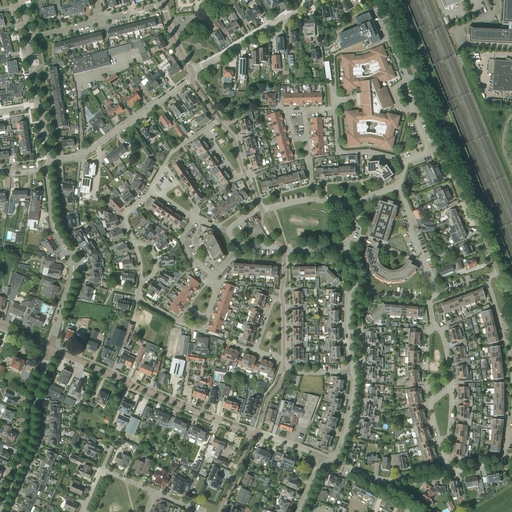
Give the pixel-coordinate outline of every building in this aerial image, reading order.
[(50,17),(48,8),(43,9),(42,4),(47,3),(45,0),(43,0),(38,1),(39,4),(37,5),(39,13),(40,12),(40,15),(42,14),(42,15),(43,15),(44,19),(50,17)] [(246,0),(248,4),(254,0),(259,9),(262,7),(257,0),(246,0)] [(263,0),(267,6),(269,4),(271,9),(279,4),(277,1),(278,1),(277,0),(276,0),(277,0),(276,0),(263,0)] [(346,0),(341,3),(347,12),(352,8),(346,0)] [(462,0),(440,0),(444,9),(463,1),(462,0)] [(511,0),(503,0),(502,25),(509,25),(508,29),(468,27),(468,35),(469,35),(469,42),(511,44),(511,29),(511,25),(511,0)] [(71,5),(74,15),(79,13),(80,14),(82,14),(83,13),(84,12),(83,8),(86,7),(85,1),(82,2),(75,3),(75,2),(71,3),(71,5)] [(61,10),(63,18),(74,15),(71,5),(61,7),(61,10)] [(239,14),(243,13),(238,5),(234,7),(239,14)] [(48,8),(50,17),(56,16),(54,6),(48,8)] [(322,9),(323,19),(330,18),(331,21),(335,20),(334,13),(330,13),(329,7),(326,8),(326,7),(322,7),(322,8),(322,9)] [(257,8),(250,12),(255,19),(261,15),(257,8)] [(246,11),(247,13),(244,16),(248,23),(255,19),(250,12),(249,10),(246,11)] [(358,27),(339,35),(342,43),(339,45),(342,51),(369,39),(372,45),(380,41),(369,13),(355,19),(355,20),(358,27)] [(402,17),(413,44),(418,42),(407,14),(402,17)] [(304,38),(315,37),(314,21),(307,21),(307,20),(303,20),(304,38)] [(236,22),(233,23),(231,21),(229,23),(234,32),(240,29),(236,22)] [(223,26),(224,27),(229,35),(231,34),(231,35),(234,34),(234,33),(234,32),(229,23),(223,26)] [(221,29),(220,27),(218,28),(217,28),(219,31),(213,34),(219,43),(224,40),(221,35),(224,34),(221,29)] [(296,50),(300,50),(299,31),(292,32),(293,38),(290,39),(291,43),(296,42),(296,50)] [(0,37),(0,38),(2,45),(10,43),(7,32),(0,33),(0,37)] [(95,34),(97,42),(103,41),(101,32),(95,34)] [(95,34),(89,36),(91,44),(97,42),(95,34)] [(157,45),(163,42),(161,36),(154,39),(157,45)] [(85,45),(83,37),(77,38),(80,47),(80,49),(83,48),(82,46),(85,45)] [(285,51),(284,38),(282,38),(278,38),(275,39),(276,44),(276,46),(277,51),(285,51)] [(141,41),(136,43),(137,48),(138,48),(139,51),(144,49),(144,47),(142,44),(141,41)] [(163,42),(157,45),(159,50),(166,47),(163,42)] [(1,56),(0,56),(0,59),(4,59),(3,55),(5,55),(13,53),(10,43),(2,45),(4,52),(2,53),(1,54),(1,56)] [(62,51),(60,43),(54,44),(56,53),(62,51)] [(384,88),(381,89),(378,82),(385,80),(385,82),(393,78),(392,76),(394,76),(391,68),(389,69),(384,56),(386,56),(383,48),(381,49),(380,47),(372,50),(373,52),(364,55),(362,55),(361,56),(352,57),(352,55),(343,55),(343,58),(341,58),(342,66),(344,66),(345,79),(343,79),(343,88),(346,87),(346,90),(354,89),(354,87),(361,86),(361,93),(355,94),(356,107),(362,106),(363,113),(356,114),(356,111),(347,112),(348,114),(345,114),(346,123),(348,123),(349,136),(347,136),(348,144),(350,144),(350,146),(358,146),(358,143),(367,143),(368,144),(367,144),(367,145),(369,145),(372,145),(371,145),(371,143),(382,146),(381,148),(389,150),(390,147),(392,148),(394,140),(392,139),(395,127),(397,127),(399,119),(397,118),(397,116),(389,114),(389,116),(379,114),(380,110),(382,107),(382,108),(389,105),(388,103),(390,102),(384,88)] [(259,62),(266,62),(266,65),(269,64),(269,55),(266,55),(266,49),(259,49),(259,52),(259,62)] [(311,50),(312,61),(320,59),(319,49),(311,50)] [(80,57),(76,58),(71,59),(73,75),(111,65),(108,56),(107,50),(88,55),(82,56),(80,57)] [(146,52),(140,54),(141,57),(144,62),(149,59),(147,55),(146,52)] [(259,52),(252,52),(252,59),(249,59),(249,68),(253,68),(252,65),(259,65),(259,62),(259,52)] [(280,55),(271,56),(273,71),(281,70),(280,55)] [(171,66),(176,74),(182,70),(180,66),(179,67),(177,64),(178,63),(172,56),(171,57),(170,56),(170,57),(167,60),(170,65),(171,66)] [(10,58),(4,59),(0,59),(0,63),(3,63),(4,65),(6,66),(7,69),(17,67),(16,61),(10,62),(10,58)] [(505,61),(494,61),(494,60),(489,59),(488,73),(488,76),(490,76),(490,81),(493,81),(492,91),(511,92),(511,61),(506,58),(505,61)] [(50,74),(58,73),(57,67),(64,66),(64,64),(63,61),(57,63),(52,63),(52,64),(53,64),(53,68),(49,68),(50,74)] [(176,74),(171,66),(169,67),(170,68),(167,70),(169,73),(168,74),(171,78),(176,74)] [(8,72),(0,76),(0,78),(0,79),(1,79),(7,78),(14,77),(13,77),(13,74),(18,73),(17,70),(18,70),(18,67),(17,67),(7,69),(8,72)] [(225,80),(225,84),(224,83),(223,89),(232,90),(232,84),(231,84),(232,78),(233,78),(233,70),(224,70),(223,77),(225,77),(224,80),(225,80)] [(117,82),(120,80),(116,74),(107,80),(110,85),(117,81),(117,82)] [(151,79),(153,78),(151,75),(146,78),(154,89),(160,85),(157,81),(156,82),(154,79),(152,81),(151,79)] [(134,82),(137,86),(142,83),(144,87),(145,86),(147,89),(146,89),(148,93),(154,89),(146,78),(141,82),(136,76),(132,79),(134,82)] [(11,81),(8,81),(9,90),(11,98),(21,96),(20,88),(13,89),(12,85),(11,81)] [(133,93),(130,96),(135,103),(140,99),(136,92),(139,90),(137,86),(134,82),(130,85),(134,90),(132,92),(133,93)] [(5,88),(0,88),(0,99),(11,98),(9,90),(6,90),(5,88)] [(266,95),(262,95),(262,97),(261,97),(261,98),(262,98),(262,100),(266,100),(266,104),(274,104),(275,103),(275,100),(279,100),(279,93),(275,93),(275,95),(266,95)] [(190,94),(186,97),(184,98),(188,104),(185,106),(190,113),(195,109),(193,106),(197,103),(190,94)] [(126,96),(124,97),(122,99),(125,104),(127,102),(130,106),(135,103),(130,96),(127,98),(126,96)] [(185,114),(189,112),(185,106),(182,108),(181,108),(178,103),(174,106),(174,107),(172,109),(178,117),(184,113),(185,114)] [(119,105),(116,107),(114,105),(112,107),(113,109),(117,115),(123,111),(119,105)] [(112,119),(117,115),(113,109),(111,106),(106,110),(112,119)] [(102,121),(103,120),(106,118),(100,111),(95,115),(97,119),(90,124),(92,127),(92,128),(95,132),(99,129),(98,128),(104,124),(102,121)] [(241,128),(251,125),(250,121),(254,120),(251,112),(246,114),(246,117),(245,117),(246,120),(239,122),(241,128)] [(271,121),(282,118),(281,115),(280,116),(279,112),(266,116),(266,118),(270,117),(271,121)] [(199,125),(200,127),(210,121),(205,114),(195,120),(197,122),(197,123),(198,125),(199,125)] [(161,122),(159,123),(163,130),(166,128),(165,127),(168,125),(170,128),(172,126),(171,124),(171,123),(167,118),(166,119),(164,116),(160,119),(161,122)] [(282,118),(271,121),(273,125),(269,126),(269,128),(283,124),(282,121),(283,120),(282,118)] [(8,132),(7,126),(4,126),(4,124),(0,124),(0,131),(5,131),(5,132),(8,132)] [(283,124),(269,128),(270,130),(274,129),(275,133),(286,130),(285,127),(284,128),(283,124)] [(144,135),(148,141),(154,137),(152,134),(157,131),(154,125),(149,129),(147,127),(144,129),(143,129),(142,130),(142,131),(141,131),(142,133),(142,134),(143,135),(144,135)] [(251,125),(241,128),(243,134),(249,132),(250,135),(257,133),(256,130),(253,130),(251,125)] [(179,137),(183,134),(178,126),(174,129),(179,137)] [(286,130),(275,133),(276,137),(272,138),(273,140),(286,136),(285,133),(286,133),(286,130)] [(257,133),(250,135),(251,138),(244,139),(246,145),(256,143),(255,137),(258,136),(257,133)] [(67,140),(69,147),(75,146),(75,144),(78,143),(78,144),(79,144),(77,135),(70,136),(71,139),(67,140)] [(286,136),(273,140),(273,142),(277,141),(278,145),(289,142),(288,140),(287,140),(286,136)] [(69,147),(67,140),(64,140),(64,137),(60,138),(60,141),(62,141),(63,148),(69,147)] [(198,150),(207,144),(203,139),(198,143),(196,140),(190,145),(193,149),(196,147),(198,150)] [(164,143),(169,151),(173,149),(168,141),(164,143)] [(289,142),(278,145),(279,149),(276,151),(276,152),(289,148),(288,145),(290,145),(289,142)] [(256,143),(246,145),(247,151),(254,150),(255,152),(262,150),(261,147),(258,148),(256,143)] [(207,144),(198,150),(201,155),(199,157),(200,160),(207,156),(205,153),(210,149),(207,144)] [(30,154),(29,146),(22,147),(23,153),(23,155),(30,154)] [(118,148),(114,151),(119,158),(127,152),(128,153),(130,151),(127,147),(125,148),(123,146),(118,149),(118,148)] [(148,157),(152,154),(147,148),(144,150),(148,157)] [(289,148),(276,152),(276,154),(280,153),(282,157),(292,154),(292,152),(290,152),(289,148)] [(7,151),(2,152),(3,159),(9,158),(8,155),(12,155),(11,149),(7,149),(7,151)] [(262,150),(255,152),(256,155),(249,157),(251,163),(261,160),(259,155),(263,154),(262,150)] [(118,158),(119,158),(114,151),(110,154),(111,154),(106,158),(109,162),(107,164),(110,169),(113,167),(110,164),(113,162),(114,162),(116,162),(120,160),(118,158)] [(207,156),(200,160),(202,163),(205,161),(209,165),(217,159),(214,154),(208,158),(207,156)] [(292,154),(282,157),(283,162),(279,163),(279,165),(293,161),(292,157),(293,157),(292,154)] [(175,172),(183,166),(180,161),(182,160),(180,158),(170,164),(172,166),(171,167),(173,171),(174,170),(175,172)] [(149,170),(154,162),(148,159),(143,166),(142,166),(141,167),(140,168),(140,169),(141,170),(140,172),(147,176),(148,175),(149,175),(151,171),(149,170)] [(217,159),(209,165),(211,168),(208,170),(211,175),(217,171),(215,168),(221,164),(217,159)] [(264,159),(261,160),(251,163),(252,169),(259,167),(260,170),(269,168),(269,167),(273,166),(272,163),(268,164),(268,165),(266,165),(264,159)] [(387,166),(387,165),(386,165),(386,164),(385,164),(384,163),(383,162),(382,162),(381,162),(380,162),(379,162),(378,162),(367,163),(367,167),(365,167),(365,174),(375,174),(375,175),(376,175),(376,176),(377,176),(378,177),(379,176),(380,176),(385,184),(391,180),(390,177),(393,175),(386,166),(387,166)] [(427,177),(440,171),(437,165),(434,166),(433,163),(423,167),(421,168),(422,171),(425,172),(426,175),(427,177)] [(356,168),(355,168),(354,165),(349,166),(350,176),(353,175),(353,177),(357,176),(356,168)] [(183,166),(175,172),(178,176),(187,170),(183,166)] [(300,170),(301,171),(297,172),(300,183),(303,182),(302,181),(306,180),(304,171),(305,171),(304,167),(300,168),(300,170)] [(219,173),(217,171),(211,175),(213,178),(216,176),(219,181),(228,174),(224,169),(219,173)] [(187,170),(178,176),(181,180),(190,175),(187,170)] [(442,178),(440,171),(427,177),(427,178),(429,181),(428,184),(429,187),(431,186),(441,182),(440,179),(442,178)] [(297,172),(292,173),(295,183),(298,182),(298,183),(300,183),(297,172)] [(228,174),(219,181),(221,183),(220,187),(221,190),(228,186),(226,183),(231,180),(228,174)] [(193,179),(190,175),(181,180),(184,185),(193,179)] [(287,175),(282,176),(284,186),(287,185),(288,186),(290,186),(287,175)] [(142,192),(145,185),(143,184),(145,180),(139,177),(133,187),(134,188),(137,189),(137,190),(138,193),(141,191),(142,192)] [(276,177),(271,179),(274,189),(277,188),(277,189),(279,188),(276,177)] [(81,188),(81,193),(89,194),(91,180),(82,179),(81,188)] [(196,184),(193,179),(184,185),(188,189),(196,184)] [(269,191),(266,180),(260,182),(262,192),(266,191),(267,192),(269,191)] [(72,198),(73,192),(75,182),(67,181),(67,182),(63,181),(62,190),(70,191),(69,197),(67,197),(67,203),(76,204),(76,198),(72,198)] [(126,204),(134,198),(131,194),(134,193),(127,183),(124,185),(129,192),(121,197),(126,204)] [(199,188),(196,184),(188,189),(191,194),(199,188)] [(199,188),(191,194),(194,198),(202,192),(199,188)] [(435,200),(449,195),(447,189),(440,191),(439,188),(433,190),(434,194),(433,194),(435,200)] [(237,193),(244,202),(246,201),(245,200),(248,197),(243,189),(237,193)] [(33,196),(34,196),(37,196),(37,202),(42,202),(43,199),(41,199),(41,197),(42,191),(41,191),(41,190),(35,190),(34,190),(34,191),(31,191),(31,195),(33,196)] [(18,204),(19,199),(19,192),(12,192),(12,198),(9,198),(7,214),(12,215),(13,204),(18,204)] [(202,192),(194,198),(195,200),(194,200),(196,204),(200,201),(202,204),(207,200),(202,192)] [(237,193),(233,196),(239,204),(241,203),(242,204),(244,202),(237,193)] [(117,212),(123,206),(115,198),(117,197),(114,194),(108,199),(111,202),(109,204),(112,208),(113,207),(117,212)] [(449,195),(435,200),(439,210),(447,207),(445,203),(452,200),(449,195)] [(34,196),(33,201),(32,200),(31,206),(30,206),(28,220),(31,220),(30,227),(30,229),(36,230),(37,221),(38,221),(40,207),(41,203),(42,203),(42,202),(37,202),(37,196),(34,196)] [(233,196),(228,199),(235,209),(237,207),(236,206),(239,204),(233,196)] [(155,212),(161,203),(159,202),(160,201),(156,199),(155,200),(153,199),(149,205),(146,203),(144,206),(150,210),(151,209),(155,212)] [(235,209),(228,199),(224,202),(230,210),(232,209),(233,210),(235,209)] [(224,202),(222,200),(218,203),(220,205),(226,215),(228,213),(227,212),(230,210),(224,202)] [(373,247),(377,249),(379,244),(378,244),(379,241),(385,242),(387,243),(388,238),(388,239),(391,229),(389,228),(392,220),(394,221),(397,211),(395,210),(396,206),(392,205),(393,202),(388,201),(387,203),(379,201),(378,206),(380,207),(377,215),(375,214),(372,224),(374,225),(373,228),(371,228),(370,232),(368,237),(370,238),(367,243),(370,245),(370,246),(373,247)] [(165,206),(161,203),(155,212),(159,215),(165,206)] [(220,205),(215,208),(221,217),(223,215),(224,216),(226,215),(220,205)] [(165,206),(159,215),(164,218),(170,210),(165,206)] [(221,217),(215,208),(211,212),(212,213),(210,214),(207,213),(206,216),(213,219),(217,221),(218,218),(221,217)] [(420,209),(413,212),(416,219),(424,219),(420,209)] [(448,211),(450,214),(446,215),(448,220),(453,218),(458,216),(455,209),(448,211)] [(174,213),(170,210),(164,218),(168,221),(174,213)] [(75,216),(78,216),(77,212),(68,213),(68,217),(66,217),(67,221),(68,228),(76,227),(75,216)] [(107,228),(119,225),(117,218),(112,219),(112,215),(112,214),(105,212),(104,215),(106,220),(105,221),(107,228)] [(178,216),(174,213),(168,221),(173,224),(178,216)] [(141,215),(131,222),(136,229),(146,222),(148,224),(150,222),(149,221),(146,218),(145,219),(141,215)] [(178,216),(173,224),(177,227),(176,228),(180,231),(185,223),(182,221),(184,218),(180,216),(180,217),(178,216)] [(461,223),(458,216),(453,218),(448,220),(451,227),(456,224),(461,223)] [(101,234),(106,232),(101,223),(96,226),(101,234)] [(451,227),(449,228),(451,231),(449,232),(450,235),(453,234),(464,229),(461,223),(456,224),(451,227)] [(213,230),(210,229),(209,228),(209,229),(202,226),(201,227),(203,231),(200,233),(201,236),(203,239),(201,240),(201,238),(196,241),(198,246),(205,243),(214,262),(215,262),(216,265),(218,266),(222,260),(226,256),(223,255),(212,233),(213,230)] [(154,231),(154,232),(156,234),(156,235),(158,236),(163,230),(157,227),(154,231)] [(77,240),(85,236),(82,232),(83,231),(81,228),(72,234),(74,237),(75,236),(77,240)] [(150,242),(156,234),(154,232),(154,231),(150,228),(148,231),(146,229),(141,236),(147,240),(150,242)] [(466,236),(464,229),(453,234),(455,241),(460,239),(466,236)] [(115,241),(124,237),(122,231),(114,234),(113,231),(107,233),(109,238),(113,237),(115,241)] [(424,235),(427,241),(433,238),(430,232),(424,235)] [(171,242),(168,239),(164,234),(158,239),(160,241),(160,242),(160,243),(159,243),(156,246),(157,247),(157,248),(159,250),(160,250),(161,251),(163,248),(164,249),(166,247),(166,246),(171,242)] [(85,236),(77,240),(80,245),(79,245),(80,248),(82,247),(90,242),(88,240),(87,240),(85,236)] [(49,254),(56,249),(51,241),(48,242),(47,240),(40,243),(42,246),(44,245),(47,251),(46,252),(47,255),(49,254)] [(92,241),(90,242),(82,247),(84,249),(85,249),(87,253),(95,249),(92,244),(93,244),(92,241)] [(123,242),(113,246),(109,248),(110,251),(114,249),(115,250),(117,249),(120,255),(129,251),(129,250),(129,249),(128,246),(127,246),(126,245),(124,245),(123,242)] [(469,243),(465,245),(464,242),(458,245),(460,248),(461,247),(461,248),(462,247),(466,256),(473,253),(469,243)] [(373,247),(373,249),(367,248),(365,253),(367,253),(367,260),(366,261),(369,270),(371,270),(375,275),(374,276),(383,282),(384,280),(391,282),(391,283),(401,282),(401,281),(407,278),(408,279),(415,271),(414,270),(416,267),(411,264),(412,262),(407,260),(406,262),(407,263),(405,268),(395,273),(384,271),(377,262),(376,251),(377,249),(373,247)] [(97,253),(95,249),(87,253),(90,257),(89,258),(91,261),(100,255),(98,252),(97,253)] [(448,249),(435,255),(436,258),(440,257),(440,258),(450,254),(448,249)] [(173,260),(175,260),(174,252),(170,254),(170,256),(161,257),(162,266),(168,266),(168,268),(172,269),(173,265),(174,265),(173,260)] [(101,257),(100,255),(91,261),(91,264),(92,264),(93,269),(101,268),(101,263),(102,263),(101,257)] [(133,266),(134,265),(133,262),(132,262),(132,260),(129,261),(129,259),(129,258),(129,256),(128,255),(114,261),(114,264),(122,263),(123,269),(133,267),(133,266)] [(47,276),(49,276),(58,278),(59,276),(60,276),(60,274),(59,273),(61,266),(53,264),(54,260),(44,258),(42,267),(48,268),(47,276)] [(470,268),(477,265),(474,259),(470,261),(470,260),(467,262),(467,263),(465,264),(466,267),(469,266),(470,268)] [(238,274),(239,264),(236,264),(234,262),(230,266),(231,267),(226,272),(229,274),(230,272),(233,272),(232,274),(238,274)] [(454,271),(451,265),(438,271),(441,276),(454,271)] [(322,268),(316,268),(316,276),(322,276),(329,283),(332,284),(332,285),(336,287),(340,283),(338,278),(337,279),(327,269),(328,268),(323,266),(322,268)] [(91,277),(99,280),(101,275),(102,275),(103,273),(102,267),(101,268),(93,269),(92,272),(93,272),(91,277)] [(175,273),(174,275),(168,273),(167,275),(161,272),(160,274),(159,274),(158,276),(159,277),(157,279),(166,283),(168,280),(171,282),(172,280),(175,282),(178,275),(175,273)] [(15,273),(12,288),(10,296),(9,301),(12,302),(16,294),(15,294),(19,285),(18,284),(21,278),(22,278),(23,276),(15,273)] [(134,285),(135,277),(129,277),(129,274),(123,273),(122,280),(125,281),(125,284),(134,285)] [(188,283),(197,290),(198,288),(197,287),(200,284),(189,275),(187,277),(191,279),(188,283)] [(42,277),(41,282),(40,285),(47,287),(44,296),(53,299),(54,295),(56,295),(57,292),(58,288),(51,286),(53,281),(42,277)] [(88,281),(88,284),(96,287),(98,288),(99,285),(98,284),(99,280),(91,277),(90,281),(88,281)] [(159,283),(157,286),(153,282),(149,288),(150,289),(147,293),(152,297),(155,293),(157,294),(161,288),(164,290),(166,288),(159,283)] [(85,287),(84,291),(92,294),(94,289),(95,290),(96,287),(88,284),(85,283),(84,286),(85,287)] [(197,290),(188,283),(185,287),(182,284),(181,286),(192,294),(194,291),(195,292),(197,290)] [(223,287),(222,289),(233,293),(234,289),(238,290),(239,288),(226,284),(224,287),(223,287)] [(192,294),(181,286),(180,287),(183,290),(180,293),(189,300),(191,298),(190,297),(192,294)] [(480,290),(477,291),(480,300),(486,298),(484,293),(485,293),(483,287),(479,289),(480,290)] [(233,293),(222,289),(221,292),(223,292),(221,296),(235,300),(235,298),(232,297),(233,293)] [(255,299),(265,303),(267,297),(261,294),(262,292),(255,289),(253,295),(256,296),(255,299)] [(293,299),(304,298),(304,295),(307,295),(307,289),(299,289),(299,292),(293,292),(293,299)] [(328,299),(339,300),(339,297),(340,297),(340,296),(340,295),(339,295),(338,294),(335,294),(335,290),(326,290),(325,296),(328,296),(328,299)] [(92,294),(84,291),(82,296),(81,296),(80,299),(91,302),(93,294),(92,294)] [(480,300),(477,291),(474,292),(473,291),(471,292),(475,302),(480,300)] [(469,294),(467,295),(470,304),(475,302),(471,292),(469,293),(469,294)] [(189,300),(180,293),(178,297),(174,294),(173,296),(184,304),(187,301),(188,302),(189,300)] [(117,303),(116,307),(128,310),(130,302),(121,300),(122,295),(114,294),(113,302),(117,303)] [(459,298),(457,299),(460,308),(465,306),(461,295),(459,296),(459,298)] [(463,295),(461,295),(465,306),(470,304),(467,295),(464,296),(463,295)] [(184,304),(173,296),(172,297),(175,300),(173,303),(182,310),(183,308),(182,307),(184,304)] [(219,299),(218,301),(229,305),(230,301),(234,302),(235,300),(221,296),(220,299),(219,299)] [(30,303),(28,307),(32,309),(32,308),(34,309),(35,310),(38,311),(42,302),(33,297),(31,300),(30,303)] [(304,298),(293,299),(293,305),(300,305),(300,308),(307,308),(307,302),(304,302),(304,298)] [(460,308),(457,299),(454,300),(453,298),(451,299),(455,310),(460,308)] [(265,303),(255,299),(253,305),(250,304),(249,307),(256,309),(257,306),(263,308),(265,303)] [(339,300),(328,299),(328,302),(325,302),(324,308),(334,308),(334,305),(337,306),(337,305),(339,305),(339,304),(340,304),(340,303),(339,303),(339,300)] [(449,301),(446,302),(450,312),(455,310),(451,299),(449,300),(449,301)] [(28,307),(30,303),(28,301),(27,303),(22,305),(22,306),(14,303),(10,313),(16,316),(16,317),(16,318),(16,319),(20,321),(21,321),(22,318),(21,317),(25,308),(28,307)] [(219,304),(217,308),(231,312),(231,310),(228,309),(229,305),(218,301),(217,304),(219,304)] [(450,312),(446,302),(444,303),(443,302),(441,303),(445,314),(450,312)] [(182,310),(173,303),(170,307),(167,304),(166,306),(177,314),(179,311),(180,312),(182,310)] [(445,314),(441,303),(439,304),(439,305),(435,307),(439,316),(445,314)] [(390,314),(391,306),(384,305),(383,304),(378,305),(379,307),(368,315),(367,315),(365,319),(369,323),(373,322),(373,320),(376,320),(384,314),(390,314)] [(256,309),(249,307),(248,310),(251,311),(249,317),(259,320),(261,314),(255,312),(256,309)] [(215,311),(214,313),(225,317),(226,313),(230,314),(231,312),(217,308),(216,311),(215,311)] [(307,308),(300,308),(300,311),(293,311),(293,317),(304,317),(304,311),(307,311),(307,308)] [(334,308),(324,308),(323,308),(323,314),(327,314),(327,317),(338,317),(338,314),(339,314),(339,313),(339,312),(338,312),(337,312),(337,311),(334,311),(334,308)] [(40,327),(44,319),(44,318),(43,319),(36,316),(38,311),(34,309),(34,310),(32,314),(31,314),(28,320),(35,324),(34,325),(40,327)] [(215,316),(213,320),(227,324),(227,322),(224,321),(225,317),(214,313),(213,316),(215,316)] [(494,318),(493,315),(482,318),(483,323),(493,321),(492,318),(494,318)] [(244,321),(243,324),(250,327),(251,324),(258,326),(259,320),(249,317),(247,322),(244,321)] [(304,317),(293,317),(293,323),(300,323),(300,326),(307,326),(307,323),(304,323),(304,317)] [(324,320),(324,326),(334,326),(334,323),(337,323),(337,322),(338,322),(339,322),(339,321),(339,320),(338,320),(338,317),(327,317),(327,320),(324,320)] [(86,333),(88,319),(86,319),(86,320),(82,320),(79,332),(86,333)] [(227,324),(213,320),(212,323),(211,323),(210,325),(221,329),(222,325),(226,326),(227,324)] [(129,323),(128,329),(127,333),(121,347),(124,348),(132,328),(133,328),(135,324),(129,322),(129,323)] [(464,333),(462,327),(462,323),(454,325),(455,328),(448,330),(449,334),(450,334),(451,336),(464,333)] [(250,327),(243,324),(241,330),(245,331),(243,334),(254,337),(256,332),(249,329),(250,327)] [(221,329),(210,325),(209,328),(211,328),(209,332),(219,335),(218,337),(222,338),(223,336),(223,334),(219,333),(221,329)] [(73,342),(74,338),(72,337),(74,332),(71,331),(72,328),(68,326),(67,329),(66,329),(65,332),(66,333),(64,338),(71,341),(73,342)] [(307,326),(300,326),(300,329),(293,329),(293,335),(304,335),(307,335),(307,326)] [(328,333),(328,335),(339,335),(339,332),(339,331),(340,331),(340,330),(339,330),(337,330),(337,329),(334,329),(334,326),(324,326),(325,333),(328,333)] [(496,328),(496,326),(485,329),(486,334),(496,331),(495,328),(496,328)] [(367,338),(378,337),(377,334),(382,333),(381,327),(371,328),(371,332),(368,332),(368,333),(366,333),(366,334),(365,334),(366,334),(366,335),(367,335),(367,338)] [(121,348),(121,347),(127,333),(116,328),(110,343),(106,341),(103,346),(104,347),(103,350),(104,350),(101,356),(102,356),(102,357),(106,359),(106,358),(107,358),(110,352),(110,353),(112,349),(111,349),(113,345),(121,348)] [(409,338),(420,339),(420,337),(421,337),(421,333),(414,332),(414,329),(407,328),(406,332),(410,332),(409,338)] [(171,329),(168,343),(172,344),(173,340),(175,341),(178,330),(173,329),(172,330),(171,329)] [(96,340),(99,332),(93,330),(90,337),(96,340)] [(464,333),(451,336),(451,338),(450,338),(451,342),(458,341),(459,344),(466,342),(464,333)] [(254,337),(243,334),(242,340),(238,339),(237,342),(244,344),(245,341),(252,343),(254,337)] [(300,342),(300,344),(308,344),(308,341),(307,335),(304,335),(293,335),(293,342),(300,342)] [(339,335),(328,335),(328,339),(325,339),(325,345),(335,344),(335,341),(338,341),(338,340),(339,340),(340,340),(340,339),(340,338),(339,338),(339,335)] [(187,355),(189,337),(181,336),(179,354),(187,355)] [(498,336),(487,339),(489,344),(498,342),(498,339),(499,339),(498,336)] [(196,337),(195,345),(189,344),(187,355),(192,355),(192,352),(194,352),(195,347),(201,348),(202,338),(196,337)] [(378,337),(367,338),(367,341),(367,342),(366,342),(367,343),(368,343),(369,343),(369,344),(372,343),(373,346),(382,346),(383,346),(383,340),(378,340),(378,337)] [(201,348),(200,353),(208,354),(209,351),(208,351),(209,346),(207,346),(208,339),(202,338),(201,348)] [(420,339),(409,338),(409,344),(405,344),(405,348),(413,348),(413,345),(420,345),(421,341),(419,341),(420,339)] [(90,351),(90,350),(95,352),(98,345),(89,341),(86,348),(87,349),(86,350),(87,351),(89,352),(90,351)] [(466,342),(459,344),(459,347),(452,348),(453,352),(454,352),(454,354),(465,352),(464,346),(467,346),(466,342)] [(157,347),(152,345),(148,343),(144,353),(148,354),(149,351),(154,354),(157,347)] [(308,344),(300,344),(300,347),(293,347),(293,354),(304,354),(304,348),(308,348),(308,344)] [(335,344),(325,345),(324,345),(325,351),(329,350),(329,353),(340,353),(340,350),(341,350),(341,349),(341,348),(340,348),(340,347),(338,348),(338,347),(335,347),(335,344)] [(139,364),(145,348),(141,346),(134,362),(139,364)] [(382,346),(373,346),(373,349),(370,350),(368,350),(368,351),(367,351),(367,352),(368,352),(368,353),(369,356),(379,355),(379,352),(382,352),(382,346)] [(413,348),(405,348),(405,358),(408,358),(419,358),(419,356),(420,356),(420,351),(413,351),(413,348)] [(124,365),(128,357),(125,356),(127,350),(123,349),(121,354),(122,355),(119,362),(124,365)] [(230,361),(233,351),(233,350),(232,350),(230,349),(228,349),(226,353),(223,352),(220,361),(225,362),(226,360),(230,361)] [(233,351),(230,361),(233,362),(232,365),(237,367),(240,360),(237,359),(239,352),(237,352),(237,351),(235,350),(234,351),(233,351)] [(465,352),(454,354),(455,356),(454,356),(454,360),(462,359),(462,362),(470,361),(469,358),(466,358),(465,352)] [(340,353),(329,353),(330,357),(325,357),(325,363),(336,362),(336,359),(339,359),(339,358),(340,358),(341,358),(341,357),(341,356),(340,356),(340,355),(340,353)] [(243,361),(240,360),(237,367),(246,370),(250,356),(250,355),(247,355),(245,354),(243,361)] [(308,354),(304,354),(293,354),(293,360),(300,360),(300,363),(308,363),(308,357),(308,354)] [(24,369),(25,367),(24,365),(23,364),(24,362),(23,362),(23,361),(23,360),(21,359),(20,359),(20,360),(13,357),(13,356),(11,355),(10,355),(10,356),(9,356),(8,358),(7,362),(11,363),(9,367),(19,371),(20,369),(22,370),(24,369)] [(379,355),(369,356),(369,358),(368,358),(368,359),(367,360),(368,360),(368,361),(369,361),(370,361),(373,361),(373,364),(383,364),(383,358),(379,358),(379,355)] [(131,359),(128,357),(124,365),(130,367),(135,357),(133,356),(131,359)] [(151,361),(149,365),(145,374),(151,377),(153,373),(152,372),(153,369),(151,368),(154,362),(158,364),(160,359),(153,356),(151,361)] [(250,356),(246,370),(254,373),(257,366),(254,365),(256,358),(254,357),(252,356),(251,357),(250,356)] [(405,364),(405,367),(412,367),(412,364),(420,364),(420,360),(419,360),(419,358),(408,358),(408,364),(405,364)] [(180,376),(183,361),(175,359),(172,374),(180,376)] [(260,366),(257,366),(254,373),(259,374),(260,372),(264,373),(267,362),(267,361),(264,360),(264,361),(262,360),(260,366)] [(470,361),(462,362),(463,366),(455,366),(456,371),(457,370),(457,372),(468,371),(467,365),(470,365),(470,361)] [(268,362),(267,362),(264,373),(267,374),(266,377),(271,378),(274,371),(271,370),(273,364),(271,363),(271,362),(269,362),(268,362)] [(145,374),(149,365),(146,364),(145,365),(143,364),(141,368),(140,367),(138,371),(145,374)] [(383,364),(373,364),(373,367),(370,367),(370,368),(369,368),(368,368),(368,369),(368,370),(369,370),(369,373),(379,373),(379,370),(383,370),(383,364)] [(413,370),(412,367),(405,367),(405,377),(409,377),(419,376),(419,374),(420,374),(420,370),(413,370)] [(66,385),(71,374),(63,370),(57,381),(66,385)] [(168,379),(169,376),(168,375),(169,371),(166,370),(165,375),(162,374),(160,383),(161,384),(162,384),(163,383),(167,384),(167,382),(168,382),(169,379),(168,379)] [(468,371),(457,372),(457,374),(456,375),(457,379),(464,378),(464,381),(472,381),(471,371),(468,371)] [(379,373),(369,373),(369,376),(368,376),(367,377),(367,378),(368,378),(370,378),(370,379),(373,379),(373,382),(384,383),(384,377),(379,376),(379,373)] [(343,387),(343,384),(344,384),(345,383),(344,382),(342,382),(342,381),(339,381),(339,377),(330,376),(329,382),(333,383),(332,386),(343,387)] [(409,377),(409,380),(406,380),(406,387),(413,386),(413,383),(421,382),(420,378),(419,378),(419,376),(409,377)] [(195,387),(196,387),(193,396),(199,398),(199,396),(203,386),(203,384),(201,383),(202,379),(199,378),(197,384),(195,383),(194,386),(196,386),(195,387)] [(82,396),(85,391),(82,390),(85,383),(79,380),(76,387),(74,386),(71,391),(82,396)] [(472,390),(472,387),(472,384),(464,384),(465,387),(457,387),(457,392),(458,392),(458,394),(469,393),(469,390),(472,390)] [(63,390),(51,385),(46,395),(63,402),(65,397),(61,395),(63,390)] [(369,388),(368,388),(367,388),(367,389),(367,390),(368,390),(367,393),(378,394),(378,391),(383,392),(383,386),(373,385),(372,388),(369,388)] [(199,396),(199,398),(204,400),(207,391),(205,390),(206,387),(203,386),(199,396)] [(212,390),(211,395),(210,403),(211,404),(212,404),(213,404),(216,404),(217,399),(219,400),(219,395),(222,395),(224,386),(220,386),(220,391),(218,391),(212,390)] [(329,389),(328,394),(338,396),(338,392),(341,393),(341,392),(343,392),(344,392),(344,391),(344,390),(343,390),(343,387),(332,386),(332,389),(329,389)] [(408,399),(421,397),(421,395),(422,395),(421,391),(414,392),(414,389),(406,390),(408,399)] [(17,402),(18,399),(13,396),(14,393),(6,390),(4,396),(8,398),(6,403),(10,405),(11,404),(14,405),(16,402),(17,402)] [(106,406),(108,402),(106,401),(108,396),(100,392),(96,402),(104,405),(106,406)] [(378,394),(367,393),(367,396),(366,396),(366,397),(366,398),(367,398),(368,399),(371,399),(371,402),(381,404),(382,398),(378,397),(378,394)] [(469,393),(458,394),(458,396),(457,396),(457,400),(465,400),(465,403),(472,403),(472,396),(469,396),(469,393)] [(304,408),(303,410),(304,410),(307,411),(304,419),(310,421),(319,397),(309,394),(309,395),(305,394),(303,399),(302,399),(301,401),(306,402),(305,404),(306,404),(305,408),(304,408)] [(338,396),(328,394),(327,400),(330,401),(330,404),(340,406),(341,403),(342,403),(342,402),(342,401),(341,401),(340,400),(337,399),(338,396)] [(254,399),(249,398),(245,414),(253,416),(255,408),(259,409),(262,398),(255,396),(254,399)] [(75,401),(66,397),(63,402),(73,407),(75,401)] [(421,397),(408,399),(409,409),(417,408),(416,404),(423,403),(423,399),(422,399),(421,397)] [(231,410),(233,400),(227,398),(225,404),(224,407),(227,408),(227,409),(231,410)] [(233,400),(231,410),(231,411),(233,412),(234,411),(237,411),(239,408),(243,409),(246,400),(238,398),(237,401),(233,400)] [(59,413),(59,408),(61,408),(61,405),(57,405),(57,401),(50,401),(49,408),(51,408),(50,413),(59,413)] [(293,406),(294,404),(285,401),(281,412),(285,413),(291,415),(293,406)] [(116,422),(127,426),(130,419),(123,416),(124,413),(128,414),(132,406),(122,402),(121,404),(120,404),(119,407),(119,408),(119,410),(122,412),(120,415),(119,415),(116,422)] [(381,404),(371,402),(370,405),(367,405),(367,406),(366,405),(365,405),(365,406),(364,406),(364,407),(365,407),(365,408),(365,411),(375,412),(376,409),(380,410),(381,404)] [(472,403),(465,403),(465,406),(457,406),(457,410),(458,410),(458,412),(469,413),(469,407),(472,407),(472,403)] [(269,423),(270,422),(271,418),(274,419),(278,406),(270,404),(265,422),(269,423)] [(340,406),(330,404),(329,407),(326,406),(325,412),(334,414),(335,411),(338,411),(339,411),(340,411),(341,410),(341,409),(340,409),(340,406)] [(148,419),(152,409),(146,406),(141,416),(148,419)] [(293,406),(291,415),(286,431),(292,432),(295,421),(296,422),(298,417),(304,419),(307,411),(304,410),(303,410),(297,408),(293,406)] [(1,417),(1,418),(7,420),(5,423),(12,426),(15,421),(11,420),(15,412),(5,408),(2,414),(2,415),(1,415),(1,416),(1,417)] [(417,411),(417,408),(409,409),(411,418),(425,415),(424,414),(425,413),(424,409),(417,411)] [(154,419),(160,422),(164,413),(161,412),(162,410),(158,409),(158,411),(157,410),(155,415),(152,414),(147,425),(152,427),(154,423),(152,423),(154,419)] [(375,412),(365,411),(364,413),(363,414),(363,415),(364,416),(365,416),(365,417),(368,417),(368,420),(378,422),(379,416),(375,416),(375,412)] [(334,414),(325,412),(323,418),(327,419),(326,422),(336,425),(337,422),(338,422),(338,421),(338,420),(338,419),(336,419),(336,418),(333,418),(334,414)] [(469,413),(458,412),(458,414),(457,414),(457,418),(464,419),(464,422),(471,423),(472,419),(468,419),(469,413)] [(59,413),(50,413),(50,418),(49,418),(49,421),(60,421),(60,413),(59,413)] [(164,413),(160,422),(159,425),(167,429),(168,429),(168,428),(173,417),(164,413)] [(291,415),(285,413),(283,420),(280,429),(286,431),(291,415)] [(425,415),(411,418),(413,428),(421,426),(420,423),(427,421),(426,417),(425,417),(425,415)] [(134,435),(140,421),(131,417),(125,431),(134,435)] [(177,433),(179,430),(182,422),(173,418),(174,417),(173,417),(173,418),(173,417),(168,428),(168,429),(169,430),(171,426),(174,428),(173,432),(177,433)] [(378,422),(368,420),(367,423),(364,422),(364,423),(362,423),(361,423),(361,424),(361,425),(362,425),(361,428),(372,430),(372,427),(377,428),(378,422)] [(60,421),(49,421),(49,424),(50,424),(50,429),(60,429),(60,421)] [(179,430),(177,433),(177,434),(181,435),(181,434),(184,435),(183,436),(186,438),(188,433),(191,427),(188,425),(189,424),(182,422),(179,430)] [(336,425),(326,422),(325,425),(321,424),(319,429),(329,432),(330,429),(333,430),(334,429),(335,430),(336,429),(336,428),(336,427),(335,427),(336,425)] [(471,423),(464,422),(463,425),(456,424),(456,428),(457,429),(456,431),(467,432),(468,426),(471,426),(471,423)] [(3,432),(2,434),(5,435),(2,441),(7,443),(9,439),(13,441),(16,434),(10,431),(11,428),(6,426),(3,432)] [(421,426),(413,428),(416,437),(429,433),(429,432),(430,431),(429,427),(422,429),(421,426)] [(196,440),(197,437),(201,430),(194,427),(193,428),(191,427),(188,433),(186,438),(189,439),(189,437),(196,440)] [(372,430),(361,428),(361,430),(360,430),(359,431),(359,432),(360,433),(361,433),(361,434),(364,434),(363,438),(374,440),(375,434),(371,433),(372,430)] [(60,429),(50,429),(50,434),(49,434),(49,437),(60,437),(60,429)] [(329,432),(319,429),(317,435),(321,436),(320,439),(331,443),(331,440),(332,440),(333,440),(333,439),(333,438),(332,438),(331,437),(328,436),(329,432)] [(207,433),(201,430),(197,437),(203,440),(203,441),(206,442),(209,435),(206,434),(207,433)] [(462,438),(461,441),(469,442),(470,432),(467,432),(456,431),(456,433),(455,432),(455,437),(462,438)] [(429,433),(416,437),(419,446),(426,444),(425,441),(432,439),(431,435),(430,435),(429,433)] [(60,437),(49,437),(48,440),(50,440),(49,445),(59,446),(60,437)] [(213,460),(214,456),(217,448),(220,441),(214,439),(211,446),(210,450),(212,450),(208,461),(212,462),(213,460)] [(328,447),(329,448),(330,448),(330,447),(330,446),(330,445),(331,443),(320,439),(319,442),(316,441),(314,447),(323,450),(324,447),(327,448),(328,447)] [(98,458),(101,450),(95,447),(96,444),(88,441),(85,448),(88,449),(86,453),(98,458)] [(214,456),(213,460),(228,466),(230,462),(219,457),(222,450),(223,450),(224,450),(225,450),(226,448),(225,447),(226,444),(223,442),(221,441),(220,441),(217,448),(214,456)] [(454,449),(465,451),(468,451),(469,442),(461,441),(461,444),(454,443),(453,447),(454,447),(454,449)] [(4,445),(1,444),(0,443),(0,456),(7,460),(9,456),(10,456),(11,454),(2,450),(3,448),(2,448),(4,445)] [(353,459),(353,458),(357,459),(358,455),(362,456),(364,445),(358,444),(357,448),(354,447),(352,453),(351,453),(350,458),(350,459),(351,459),(352,459),(353,459)] [(427,447),(426,444),(419,446),(421,455),(435,452),(434,450),(435,449),(434,445),(427,447)] [(501,447),(490,446),(489,455),(490,455),(489,456),(494,456),(494,455),(495,455),(495,452),(499,453),(499,450),(501,450),(501,447)] [(260,464),(266,452),(264,450),(259,451),(257,449),(254,454),(257,455),(256,458),(255,459),(259,463),(260,464)] [(465,451),(454,449),(454,451),(453,451),(452,456),(460,456),(459,460),(467,461),(468,451),(465,451)] [(48,454),(46,458),(54,462),(56,457),(57,458),(58,455),(48,450),(47,453),(48,454)] [(266,452),(260,464),(261,464),(268,463),(269,460),(272,462),(274,456),(271,456),(268,452),(266,452)] [(435,453),(435,452),(421,455),(424,465),(431,463),(430,459),(437,457),(436,453),(435,453)] [(126,468),(130,458),(127,457),(127,455),(125,456),(122,454),(121,456),(118,454),(115,461),(118,462),(117,465),(120,466),(119,467),(120,468),(122,469),(123,468),(123,467),(126,468)] [(286,469),(290,456),(285,454),(281,462),(282,462),(279,468),(285,471),(285,469),(286,469)] [(378,463),(379,455),(370,454),(370,456),(366,455),(366,463),(372,463),(372,462),(378,463)] [(394,455),(394,465),(394,464),(398,463),(400,470),(408,468),(405,457),(398,458),(397,454),(394,455)] [(394,465),(394,455),(391,455),(390,458),(383,458),(382,469),(390,470),(391,463),(394,464),(394,465)] [(296,458),(290,456),(286,469),(291,471),(293,466),(296,458)] [(43,462),(41,465),(52,470),(53,467),(52,466),(54,462),(46,458),(44,463),(43,462)] [(146,474),(148,471),(152,461),(146,459),(144,463),(140,462),(139,465),(136,464),(134,468),(137,469),(135,473),(136,474),(136,475),(138,476),(139,475),(141,476),(143,473),(146,474)] [(194,465),(192,469),(198,471),(202,463),(198,461),(196,466),(194,465)] [(41,469),(39,473),(47,477),(48,477),(52,470),(41,465),(40,468),(41,469)] [(83,468),(79,467),(76,473),(89,479),(92,472),(89,471),(91,468),(85,465),(83,468)] [(219,468),(214,466),(208,480),(212,482),(210,486),(212,486),(212,487),(215,489),(216,488),(217,489),(218,488),(219,488),(220,484),(219,484),(222,477),(217,475),(219,468)] [(166,484),(169,478),(167,477),(169,472),(162,470),(161,472),(156,470),(154,477),(156,478),(155,482),(161,485),(162,483),(166,484)] [(36,477),(35,480),(43,484),(45,485),(46,482),(45,481),(47,477),(39,473),(37,478),(36,477)] [(297,477),(293,475),(288,473),(286,479),(288,480),(286,485),(296,490),(297,489),(298,488),(299,486),(298,485),(299,483),(296,481),(297,477)] [(486,476),(487,482),(484,483),(484,488),(489,487),(488,484),(492,483),(492,485),(498,483),(498,482),(502,481),(501,476),(501,475),(500,475),(500,473),(496,474),(495,473),(489,475),(489,476),(486,476)] [(258,479),(259,476),(252,474),(251,477),(247,475),(243,484),(250,487),(254,478),(258,479)] [(177,492),(183,479),(180,478),(180,477),(176,475),(173,481),(176,483),(172,490),(174,490),(174,491),(176,492),(177,492)] [(334,491),(338,493),(339,493),(343,485),(339,483),(341,479),(331,475),(331,476),(330,476),(329,478),(329,479),(328,483),(334,486),(333,487),(334,488),(333,491),(334,491)] [(466,487),(478,485),(476,477),(465,479),(466,487)] [(35,480),(33,479),(32,482),(33,483),(31,487),(39,491),(42,492),(45,485),(43,484),(35,480)] [(81,496),(83,492),(85,488),(79,486),(81,483),(73,479),(72,483),(73,483),(70,491),(81,496)] [(186,480),(183,479),(177,492),(178,492),(178,493),(180,494),(181,494),(183,494),(186,487),(188,488),(191,482),(187,480),(186,480)] [(462,496),(462,492),(461,488),(458,488),(457,481),(452,482),(451,482),(450,482),(450,486),(450,488),(451,489),(452,493),(455,493),(456,497),(462,496)] [(356,498),(358,495),(362,486),(357,483),(356,484),(356,483),(355,483),(354,484),(353,485),(354,486),(355,487),(352,492),(354,493),(352,496),(356,498)] [(441,494),(445,493),(446,492),(445,486),(444,486),(440,487),(437,485),(434,486),(432,489),(431,488),(427,493),(425,491),(421,498),(428,502),(428,504),(430,505),(432,505),(433,503),(432,501),(431,500),(434,497),(433,496),(435,493),(436,493),(439,493),(441,494)] [(362,486),(358,495),(361,496),(359,500),(362,501),(363,499),(366,492),(368,489),(362,486)] [(28,491),(27,492),(26,494),(37,498),(38,496),(37,495),(38,492),(39,491),(31,487),(29,492),(28,491)] [(241,488),(239,492),(236,500),(244,504),(248,495),(249,496),(251,493),(249,492),(241,488)] [(283,490),(281,493),(280,496),(292,501),(294,496),(293,496),(294,492),(285,488),(284,490),(283,490)] [(334,491),(333,491),(328,489),(327,492),(322,490),(318,499),(325,502),(328,495),(331,497),(335,498),(338,493),(334,491)] [(366,492),(363,499),(366,501),(368,499),(369,499),(373,492),(368,489),(366,492)] [(369,499),(366,504),(371,506),(373,502),(374,502),(378,495),(373,492),(369,499)] [(37,498),(26,494),(25,497),(26,497),(24,502),(32,506),(32,505),(33,506),(35,501),(37,498)] [(71,511),(74,511),(77,505),(71,502),(72,499),(66,496),(64,499),(67,500),(64,509),(71,511)] [(292,501),(280,496),(279,499),(281,500),(278,505),(287,509),(288,506),(290,506),(292,501)] [(391,511),(392,511),(389,509),(392,504),(387,501),(383,510),(387,511),(391,511)] [(32,506),(24,502),(22,506),(21,506),(20,509),(27,511),(30,511),(33,506),(32,505),(32,506)]
